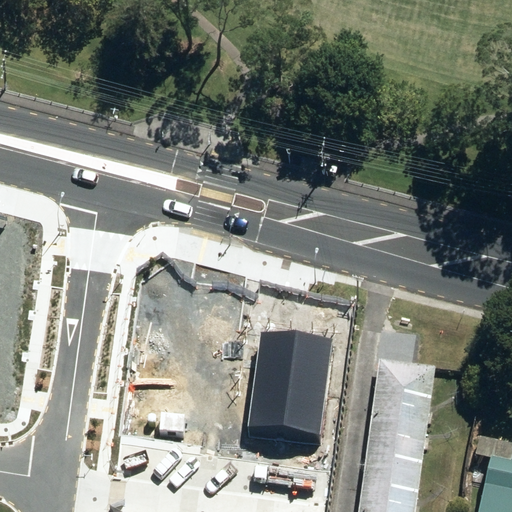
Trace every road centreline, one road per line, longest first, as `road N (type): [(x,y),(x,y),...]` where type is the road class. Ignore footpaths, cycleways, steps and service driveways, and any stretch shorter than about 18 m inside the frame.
road 1 (secondary): [(511,272),(105,165)]
road 2 (residential): [(59,479),(105,165)]
